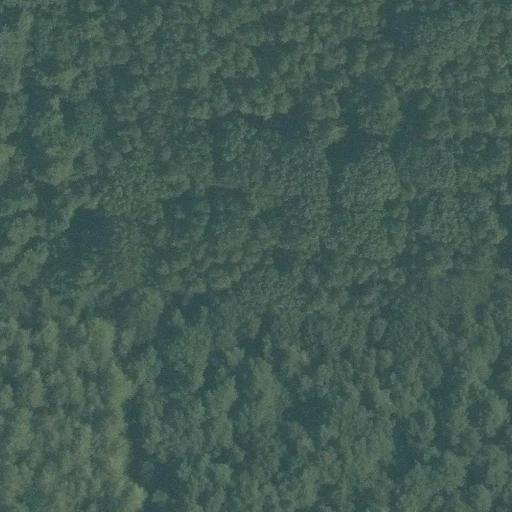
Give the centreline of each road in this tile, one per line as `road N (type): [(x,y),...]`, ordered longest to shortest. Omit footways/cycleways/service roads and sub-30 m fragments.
road 1 (track): [(142,353),(511,384)]
road 2 (track): [(470,511),(386,461),(253,410),(142,353)]
road 3 (track): [(75,343),(0,202)]
road 4 (track): [(163,511),(142,353)]
